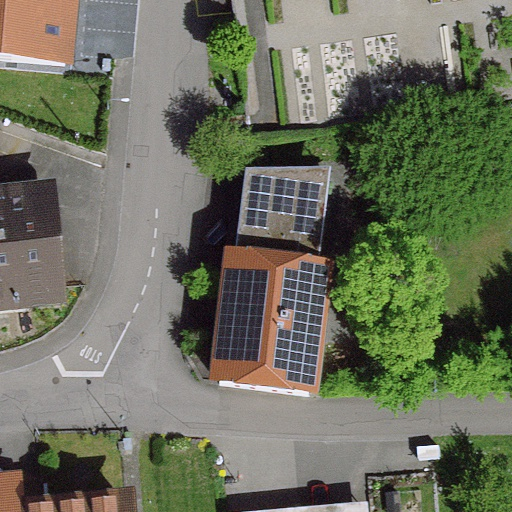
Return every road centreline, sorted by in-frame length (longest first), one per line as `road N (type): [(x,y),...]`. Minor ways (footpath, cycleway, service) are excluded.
road 1 (residential): [(111,399),(144,298),(168,129),(169,0)]
road 2 (residential): [(111,399),(278,421),(511,414)]
